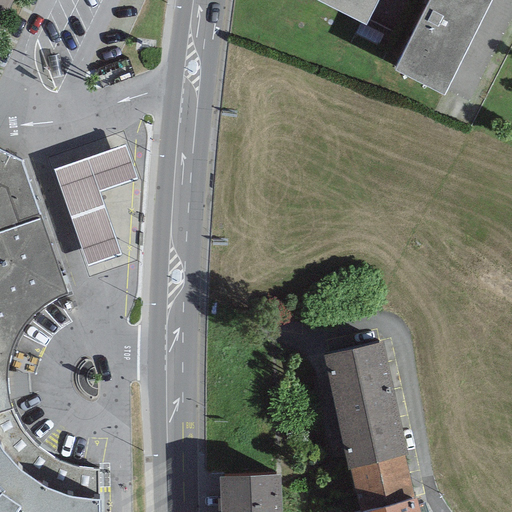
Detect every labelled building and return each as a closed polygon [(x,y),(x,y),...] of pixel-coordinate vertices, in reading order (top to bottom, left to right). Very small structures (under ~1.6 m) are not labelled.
[(378,0),(330,0),(369,19),(378,0)] [(489,0),(428,0),(396,62),(444,89),(489,0)] [(125,144),(53,169),(88,267),(122,254),(100,193),(137,179),(125,144)] [(24,158),(0,147),(0,511),(100,511),(100,469),(80,466),(66,463),(54,456),(44,448),(34,441),(25,431),(20,423),(15,414),(11,403),(8,395),(8,385),(8,374),(10,362),(13,350),(18,341),(23,330),(29,322),(37,313),(49,303),(56,299),(66,294),(24,158)] [(381,338),(324,349),(348,464),(404,453),(381,338)] [(421,511),(404,453),(348,464),(359,511),(421,511)] [(280,511),(278,469),(221,471),(222,511),(280,511)]
